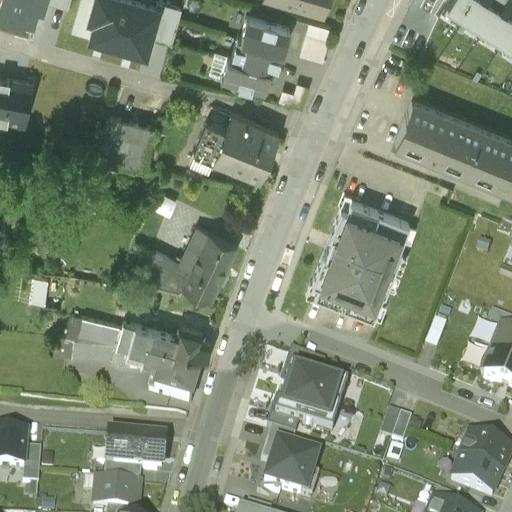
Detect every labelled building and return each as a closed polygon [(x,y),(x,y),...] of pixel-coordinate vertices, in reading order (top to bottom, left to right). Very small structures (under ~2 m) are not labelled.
[(0,0),(0,7),(32,17),(36,3),(41,5),(42,0),(0,0)] [(154,6),(132,0),(94,0),(90,15),(96,17),(91,33),(125,43),(128,35),(146,41),(147,35),(156,7),(154,6)] [(156,7),(147,35),(170,42),(180,7),(156,0),(154,6),(156,7)] [(289,0),(320,9),(322,0),(289,0)] [(462,15),(471,0),(443,0),(442,2),(462,15)] [(471,0),(462,15),(481,27),(498,0),(471,0)] [(511,0),(498,0),(481,27),(501,39),(511,21),(511,0)] [(289,26),(245,14),(239,35),(279,46),(279,47),(282,48),(289,26)] [(310,55),(319,24),(309,21),(300,52),(310,55)] [(511,21),(501,39),(511,46),(511,21)] [(321,58),(330,27),(319,24),(310,55),(321,58)] [(279,46),(239,35),(236,34),(230,55),(269,66),(273,67),(279,47),(279,46)] [(269,66),(230,55),(226,53),(220,75),(263,87),(269,66)] [(0,75),(0,116),(23,120),(30,80),(0,75)] [(300,105),(306,84),(295,81),(292,91),(282,88),(279,98),(300,105)] [(464,167),(481,127),(412,97),(394,138),(464,167)] [(277,130),(228,109),(222,124),(205,116),(192,146),(258,174),(277,130)] [(156,126),(111,114),(95,156),(142,165),(156,126)] [(464,167),(511,187),(511,139),(481,127),(464,167)] [(345,208),(339,206),(328,234),(331,235),(324,251),(322,251),(311,279),(316,281),(312,291),(372,314),(381,290),(384,291),(401,247),(399,246),(408,221),(349,198),(345,208)] [(235,245),(195,225),(178,260),(176,259),(166,285),(178,288),(181,282),(210,296),(219,278),(221,279),(228,265),(226,264),(235,245)] [(166,285),(176,259),(143,243),(130,276),(166,285)] [(146,341),(150,327),(145,326),(144,332),(120,325),(69,316),(65,337),(71,338),(114,343),(144,351),(146,341)] [(429,347),(439,350),(447,326),(437,323),(429,347)] [(175,335),(150,327),(146,341),(204,358),(209,341),(200,338),(202,332),(178,325),(175,335)] [(511,363),(511,333),(499,328),(489,354),(511,363)] [(110,366),(140,370),(143,358),(145,351),(144,351),(114,343),(71,338),(69,361),(110,365),(110,366)] [(204,358),(146,341),(144,351),(145,351),(143,358),(166,364),(164,371),(161,370),(157,383),(151,382),(148,394),(190,406),(198,381),(189,378),(190,373),(199,376),(204,358)] [(294,353),(289,369),(320,378),(324,365),(294,353)] [(511,391),(511,363),(489,354),(479,378),(511,391)] [(282,395),(339,413),(347,387),(320,378),(289,369),(284,384),(286,384),(282,395)] [(339,413),(282,395),(279,406),(278,406),(273,421),(297,428),(330,438),(339,413)] [(402,447),(410,422),(399,418),(391,443),(402,447)] [(297,428),(273,421),(269,432),(293,440),(297,428)] [(293,440),(269,432),(266,445),(290,452),(293,440)] [(25,438),(0,435),(0,469),(23,472),(24,452),(25,438)] [(501,477),(510,453),(469,437),(460,461),(501,477)] [(163,445),(111,440),(108,471),(108,472),(140,474),(160,476),(163,445)] [(290,452),(266,445),(259,465),(269,468),(263,489),(310,503),(318,480),(312,478),(318,460),(290,452)] [(401,465),(406,450),(394,446),(389,461),(401,465)] [(24,452),(23,472),(21,487),(37,489),(40,453),(24,452)] [(491,501),(501,477),(460,461),(450,485),(491,501)] [(108,472),(108,471),(104,470),(103,483),(139,486),(140,474),(108,472)] [(103,483),(95,482),(92,510),(111,511),(136,511),(139,486),(103,483)] [(428,511),(453,511),(432,503),(428,511)]
